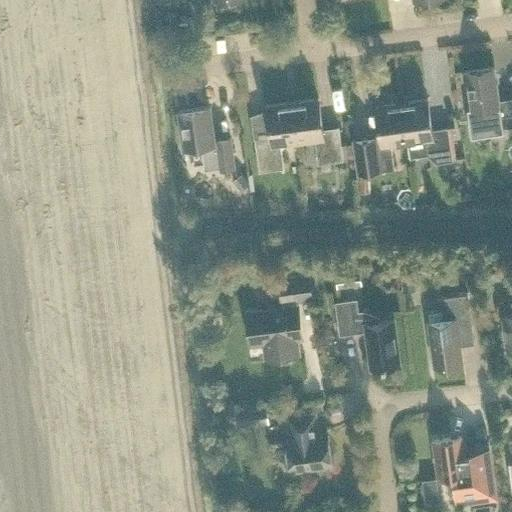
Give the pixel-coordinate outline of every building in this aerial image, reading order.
[(494,66),(466,70),(471,108),(467,108),(471,136),(503,132),(502,126),(511,124),(511,97),(498,99),(494,66)] [(318,162),(343,159),(338,126),(322,128),(318,98),(292,101),(298,141),(315,138),(318,162)] [(436,161),(452,159),(447,126),(432,128),(427,98),(401,101),(407,141),(409,155),(426,152),(436,161)] [(280,143),(298,141),(292,101),(266,105),(271,135),(255,137),(259,170),(284,167),(280,143)] [(390,143),(407,141),(401,101),(375,105),(380,135),(351,139),(356,172),(393,167),(390,143)] [(220,168),(234,166),(230,137),(216,139),(217,142),(214,142),(210,105),(178,110),(183,148),(201,145),(205,168),(220,166),(220,168)] [(249,182),(240,171),(231,179),(240,189),(249,182)] [(503,278),(501,259),(482,261),(484,280),(503,278)] [(362,283),(360,270),(335,274),(337,287),(362,283)] [(313,298),(309,271),(277,275),(281,302),(313,298)] [(416,289),(414,272),(400,273),(402,290),(416,289)] [(428,311),(430,320),(429,320),(434,361),(434,365),(436,365),(435,361),(460,358),(460,362),(462,362),(461,358),(459,344),(474,342),(467,293),(439,297),(441,310),(428,311)] [(340,333),(360,330),(356,298),(335,301),(340,333)] [(293,332),(301,331),(297,306),(247,312),(251,337),(265,335),(268,356),(296,352),(293,332)] [(511,314),(503,315),(508,351),(511,350),(511,314)] [(371,366),(399,362),(393,318),(365,322),(371,366)] [(269,422),(267,404),(234,407),(236,425),(269,422)] [(332,464),(328,434),(318,435),(315,412),(287,415),(290,439),(286,440),(290,470),(332,464)] [(433,439),(439,477),(457,474),(460,499),(494,494),(488,450),(471,452),(471,455),(463,455),(461,435),(433,439)]
